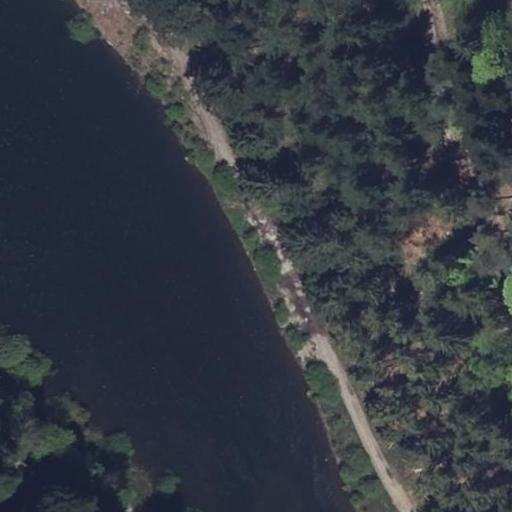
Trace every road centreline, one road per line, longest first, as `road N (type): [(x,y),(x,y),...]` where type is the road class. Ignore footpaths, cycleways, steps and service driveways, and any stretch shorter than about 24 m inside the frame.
road 1 (track): [(402,0),(464,182),(511,367)]
road 2 (track): [(0,373),(137,511)]
